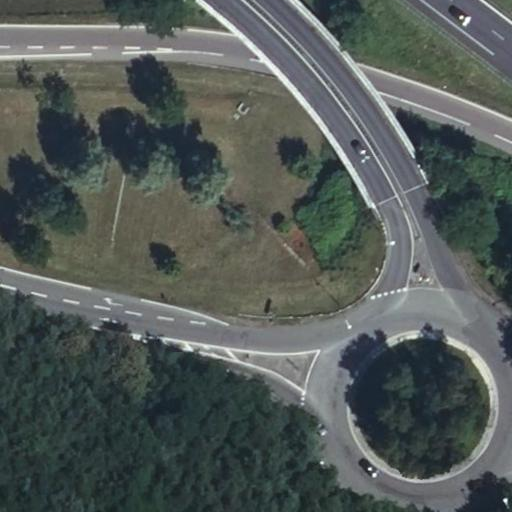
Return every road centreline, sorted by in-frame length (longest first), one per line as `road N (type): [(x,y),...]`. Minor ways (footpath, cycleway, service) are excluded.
road 1 (motorway): [(54,33),(228,44),(310,61),(511,143)]
road 2 (secondary): [(466,313),(413,181),(344,69),(275,0)]
road 3 (secondary): [(229,0),(317,82),(388,192),(400,227),(398,270),(384,307)]
road 4 (secondary): [(318,423),(331,455),(384,498),(453,498),(483,480)]
road 5 (secondary): [(343,335),(191,343)]
road 6 (secondary): [(191,343),(267,379),(318,423)]
